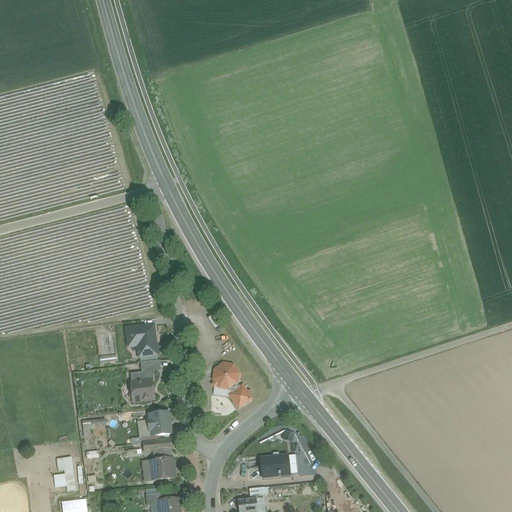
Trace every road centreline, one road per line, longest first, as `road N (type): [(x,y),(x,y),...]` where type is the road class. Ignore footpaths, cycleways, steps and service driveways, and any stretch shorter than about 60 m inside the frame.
road 1 (residential): [(158,220),(194,437),(221,456)]
road 2 (secondary): [(164,183),(303,394)]
road 3 (unclassified): [(303,394),(511,326)]
road 4 (secondary): [(103,0),(164,183)]
road 5 (unclassified): [(164,183),(0,231)]
road 6 (track): [(436,511),(333,383)]
road 7 (secondary): [(303,394),(399,511)]
